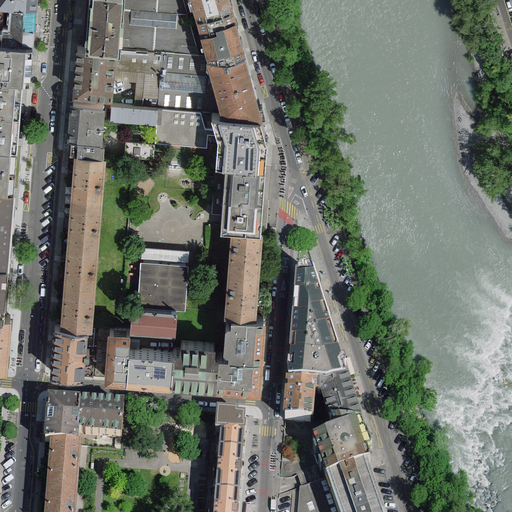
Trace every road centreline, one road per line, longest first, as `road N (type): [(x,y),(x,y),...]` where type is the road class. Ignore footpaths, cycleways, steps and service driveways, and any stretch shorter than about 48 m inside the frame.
road 1 (residential): [(27,384),(46,92),(61,0)]
road 2 (tertiary): [(409,511),(301,183)]
road 3 (residential): [(27,384),(272,403)]
road 4 (residential): [(301,183),(288,208),(272,403)]
road 5 (tertiary): [(301,183),(247,0)]
road 6 (residential): [(17,511),(27,384)]
